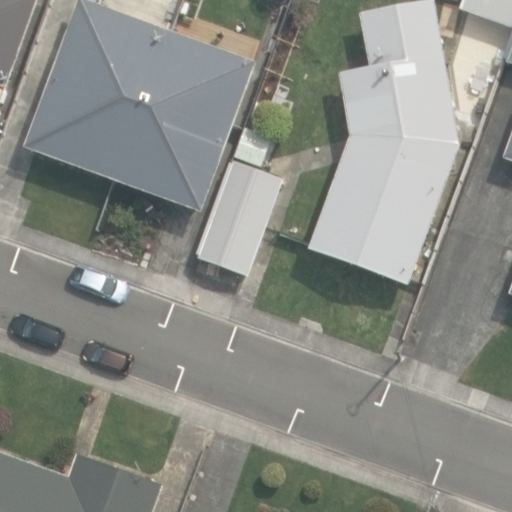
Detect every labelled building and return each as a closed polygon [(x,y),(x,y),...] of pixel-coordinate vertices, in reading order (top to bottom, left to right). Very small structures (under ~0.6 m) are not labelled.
[(0,0),(0,102),(37,0),(0,0)] [(79,0),(26,145),(200,209),(254,63),(247,60),(253,46),(185,21),(180,35),(86,0),(79,0)] [(511,38),(506,56),(511,58),(511,0),(464,0),(462,6),(511,23),(511,38)] [(315,255),(413,288),(462,148),(437,5),(365,18),(374,71),(346,76),(357,139),(315,255)] [(202,260),(252,277),(286,182),(236,165),(202,260)] [(159,511),(167,490),(82,459),(74,482),(0,454),(0,511),(159,511)]
